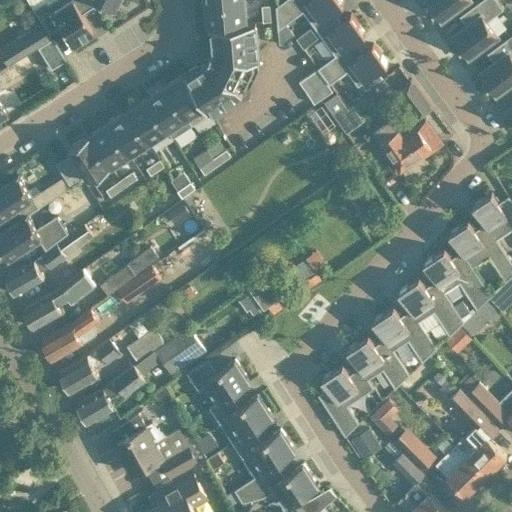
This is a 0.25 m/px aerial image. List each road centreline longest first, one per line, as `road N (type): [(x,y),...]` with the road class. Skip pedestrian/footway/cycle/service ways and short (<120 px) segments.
road 1 (residential): [(365,0),(466,133),(471,152),(283,383),(381,511)]
road 2 (residential): [(0,144),(166,37),(163,0)]
road 3 (residential): [(102,511),(0,327)]
